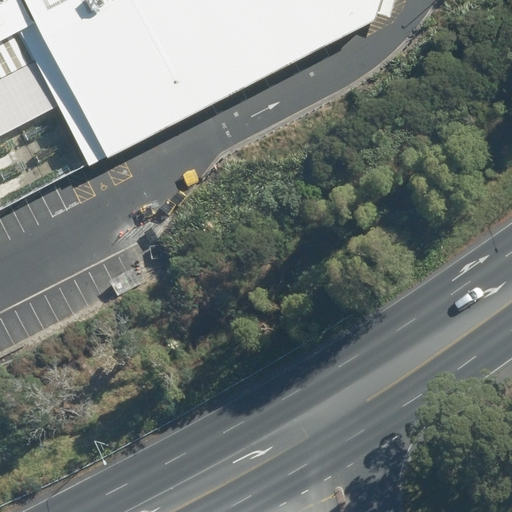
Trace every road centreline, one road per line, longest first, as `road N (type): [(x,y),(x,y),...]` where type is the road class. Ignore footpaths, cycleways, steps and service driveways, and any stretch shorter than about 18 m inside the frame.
road 1 (primary): [(308,389),(511,243)]
road 2 (primary): [(70,511),(260,418)]
road 3 (primary): [(511,323),(345,445)]
